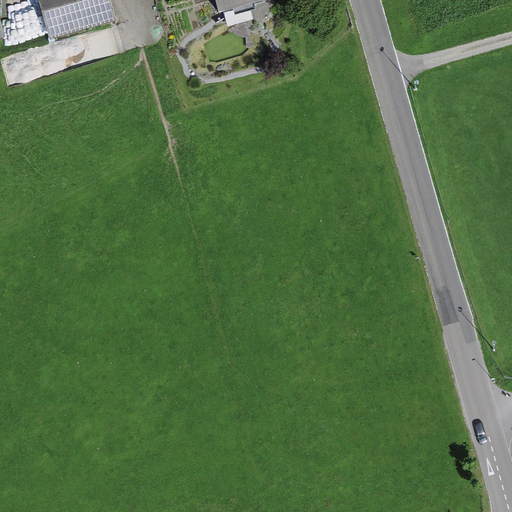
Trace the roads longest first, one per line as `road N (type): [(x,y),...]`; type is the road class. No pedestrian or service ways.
road 1 (residential): [(369,0),(511,511)]
road 2 (track): [(511,36),(390,71)]
